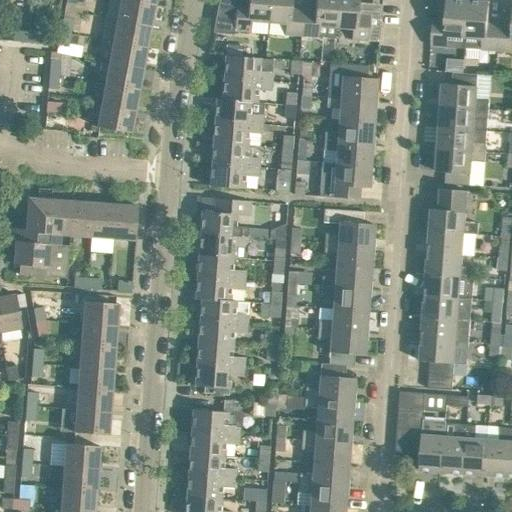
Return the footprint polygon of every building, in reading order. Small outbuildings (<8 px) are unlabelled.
[(151,26),(155,5),(130,0),(120,0),(117,20),(151,26)] [(218,0),(213,28),(234,30),(251,32),(252,21),(269,22),(270,0),(248,0),(248,5),(237,4),(237,0),(218,0)] [(301,36),(303,9),(291,8),(291,0),(270,0),(269,22),(285,23),(284,34),(301,36)] [(334,38),(335,27),(337,0),(315,0),(315,10),(303,9),(301,36),(334,38)] [(358,6),(358,0),(337,0),(335,27),(352,28),(351,39),(379,42),(381,20),(370,19),(371,7),(358,6)] [(465,48),(469,0),(467,0),(446,0),(445,20),(433,19),(431,46),(448,47),(465,48)] [(498,51),(500,25),(488,24),(490,2),(486,1),(485,0),(468,0),(469,0),(465,48),(481,49),(481,50),(498,51)] [(60,31),(70,33),(73,19),(63,17),(60,31)] [(147,47),(151,26),(117,20),(113,41),(147,47)] [(511,25),(500,25),(498,51),(511,51),(511,25)] [(27,42),(28,32),(13,31),(13,41),(27,42)] [(60,31),(58,45),(68,47),(68,44),(77,46),(79,34),(70,33),(60,31)] [(28,32),(27,42),(41,43),(42,33),(28,32)] [(143,68),(147,47),(113,41),(109,62),(143,68)] [(228,45),(227,56),(242,57),(242,46),(228,45)] [(227,56),(226,56),(224,78),(271,81),(273,59),(242,57),(227,56)] [(59,76),(60,61),(50,60),(49,75),(59,76)] [(290,60),(289,74),(298,74),(301,75),(302,61),(290,60)] [(139,90),(143,68),(109,62),(105,83),(139,90)] [(368,66),(343,64),(330,63),(327,97),(377,101),(378,93),(376,93),(377,79),(367,78),(368,66)] [(439,98),(439,106),(489,109),(490,100),(492,75),(478,74),(473,74),(453,72),(452,84),(443,84),(442,98),(439,98)] [(58,89),(59,76),(49,75),(48,88),(58,89)] [(271,91),(271,81),(224,78),(222,99),(216,98),(216,99),(256,102),(257,90),(271,91)] [(135,111),(139,90),(105,83),(101,105),(135,111)] [(310,96),(311,83),(302,83),(302,95),(310,96)] [(296,106),(297,93),(287,92),(286,105),(296,106)] [(300,109),(310,109),(311,96),(310,96),(302,95),(300,109)] [(377,109),(377,101),(327,97),(326,107),(340,108),(339,120),(374,122),(375,108),(377,109)] [(256,103),(256,102),(216,99),(215,120),(262,124),(263,115),(250,114),(250,102),(256,103)] [(60,112),(61,102),(47,101),(46,111),(60,112)] [(131,133),(135,111),(101,105),(97,127),(131,133)] [(295,119),(296,106),(286,105),(285,118),(295,119)] [(488,119),(489,109),(439,106),(438,113),(441,113),(440,127),(487,131),(488,119)] [(260,146),(262,124),(215,120),(213,142),(247,145),(260,146)] [(373,136),(374,122),(339,120),(338,132),(325,131),(324,140),(374,144),(375,137),(373,136)] [(312,127),(300,126),(299,138),(308,139),(311,139),(312,127)] [(486,143),(487,131),(440,127),(438,141),(436,141),(436,149),(486,152),(487,143),(486,143)] [(282,148),(292,149),(293,136),(283,135),(282,148)] [(299,138),(298,147),(307,148),(308,139),(299,138)] [(374,152),(374,144),(324,140),(323,150),(337,151),(336,163),(370,165),(371,151),(374,152)] [(246,157),(247,145),(213,142),(211,164),(259,167),(260,158),(246,157)] [(291,170),(292,149),(282,148),(281,169),(291,170)] [(485,162),(486,152),(436,149),(435,156),(437,156),(436,171),(446,172),(445,184),(470,186),(472,161),(485,162)] [(309,175),(310,161),(297,160),(296,174),(309,175)] [(370,165),(336,163),(323,162),(320,196),(358,199),(359,187),(371,188),(372,180),(369,180),(370,165)] [(258,177),(259,167),(211,164),(210,186),(244,188),(245,176),(258,177)] [(275,190),(275,191),(289,192),(290,170),(277,169),(275,190)] [(294,194),(303,195),(304,182),(295,181),(294,194)] [(432,209),(430,231),(464,233),(478,234),(479,223),(465,222),(467,198),(468,192),(443,190),(443,196),(442,209),(432,209)] [(28,198),(25,237),(36,238),(36,242),(47,243),(50,199),(28,198)] [(249,216),(250,201),(214,198),(213,212),(202,211),(200,233),(247,237),(248,227),(235,226),(236,215),(249,216)] [(50,199),(47,243),(59,244),(60,234),(69,235),(72,201),(50,199)] [(91,237),(93,203),(72,201),(69,235),(91,237)] [(91,237),(113,238),(115,204),(93,203),(91,237)] [(113,238),(135,240),(138,206),(115,204),(113,238)] [(365,211),(340,209),(324,208),(323,222),(339,223),(338,234),(325,233),(324,243),(375,247),(375,239),(373,239),(374,224),(364,223),(365,211)] [(503,224),(502,236),(510,237),(511,225),(503,224)] [(262,228),(262,238),(270,238),(270,229),(262,228)] [(291,241),(299,241),(300,229),(291,228),(291,241)] [(463,255),(464,233),(430,231),(428,252),(463,255)] [(251,245),(252,237),(247,237),(200,233),(198,255),(233,257),(234,245),(247,246),(247,244),(251,245)] [(19,275),(39,276),(67,278),(69,245),(59,245),(59,244),(47,243),(36,242),(36,238),(25,237),(17,236),(17,241),(15,241),(14,264),(20,264),(19,275)] [(298,254),(299,241),(291,241),(290,253),(298,254)] [(374,254),(375,247),(324,243),(324,252),(337,253),(336,265),(371,268),(372,254),(374,254)] [(508,258),(509,246),(501,246),(500,258),(508,258)] [(284,262),(285,249),(275,248),(274,261),(284,262)] [(462,266),(463,255),(428,252),(427,274),(474,277),(475,267),(462,266)] [(232,269),(233,257),(198,255),(197,276),(244,280),(245,270),(232,269)] [(506,270),(508,258),(500,258),(498,270),(506,270)] [(283,275),(284,262),(274,261),(273,274),(283,275)] [(370,282),(371,268),(336,265),(335,277),(322,276),(321,286),(371,290),(372,282),(370,282)] [(296,284),(297,272),(288,271),(287,284),(296,284)] [(474,277),(427,274),(425,295),(459,298),(472,298),(474,277)] [(87,288),(88,278),(74,276),(73,287),(87,288)] [(244,280),(197,276),(195,299),(201,299),(201,298),(235,301),(243,302),(243,301),(244,280)] [(102,289),(102,279),(88,278),(87,288),(102,289)] [(131,292),(132,282),(118,280),(117,291),(131,292)] [(295,297),(296,284),(287,284),(286,296),(295,297)] [(371,297),(371,290),(321,286),(320,296),(333,297),(333,308),(368,311),(369,297),(371,297)] [(504,301),(505,288),(494,287),(493,300),(504,301)] [(280,305),(281,292),(272,291),(271,304),(280,305)] [(0,331),(22,328),(19,314),(16,294),(0,296),(0,331)] [(472,298),(459,298),(425,295),(424,317),(471,320),(472,298)] [(243,302),(235,301),(201,298),(201,299),(200,320),(247,324),(249,301),(243,301),(243,302)] [(493,300),(492,312),(502,313),(504,301),(493,300)] [(119,304),(99,302),(84,301),(83,323),(117,326),(119,304)] [(279,318),(280,305),(271,304),(270,317),(279,318)] [(35,322),(46,320),(43,306),(32,308),(35,322)] [(298,306),(286,306),(284,326),(293,327),(296,327),(298,306)] [(366,325),(368,311),(333,308),(332,320),(319,319),(318,329),(368,333),(369,325),(366,325)] [(469,342),(471,320),(424,317),(422,338),(469,342)] [(46,320),(35,322),(37,335),(48,333),(46,320)] [(246,333),(247,324),(200,320),(198,342),(232,344),(233,332),(246,333)] [(115,347),(117,326),(83,323),(81,345),(115,347)] [(292,340),(293,327),(284,326),(283,339),(292,340)] [(368,340),(368,333),(318,329),(317,339),(330,340),(328,364),(346,366),(354,366),(355,354),(364,355),(365,340),(368,340)] [(493,332),(491,343),(499,344),(501,333),(493,332)] [(277,348),(278,335),(268,334),(267,347),(277,348)] [(422,338),(420,361),(431,361),(454,363),(467,364),(469,342),(422,338)] [(231,356),(232,344),(198,342),(196,363),(244,367),(245,357),(231,356)] [(498,356),(499,344),(491,343),(490,355),(498,356)] [(114,369),(115,347),(81,345),(79,366),(114,369)] [(511,359),(511,349),(511,346),(504,346),(503,358),(511,359)] [(276,361),(277,348),(267,347),(266,360),(276,361)] [(32,363),(43,364),(44,349),(33,348),(32,363)] [(453,376),(454,363),(431,361),(430,375),(453,376)] [(41,377),(43,364),(32,363),(31,376),(41,377)] [(196,363),(195,385),(204,386),(203,393),(229,395),(229,388),(230,375),(243,376),(244,367),(196,363)] [(346,366),(328,364),(320,363),(319,388),(306,387),(305,397),(355,401),(356,393),(353,393),(354,378),(345,377),(346,366)] [(18,379),(15,365),(5,367),(8,381),(18,379)] [(112,391),(114,369),(79,366),(78,388),(112,391)] [(452,390),(453,376),(430,375),(429,388),(452,390)] [(110,412),(112,391),(78,388),(76,410),(110,412)] [(276,404),(277,391),(267,390),(266,403),(276,404)] [(26,406),(36,407),(37,392),(27,391),(26,406)] [(426,393),(406,392),(401,391),(400,403),(425,405),(425,404),(425,393),(426,393)] [(276,404),(275,407),(285,408),(286,395),(276,394),(276,404)] [(490,404),(491,395),(478,394),(478,403),(490,404)] [(468,405),(469,396),(456,395),(456,404),(468,405)] [(503,405),(504,396),(491,395),(490,404),(503,405)] [(355,408),(355,401),(305,397),(304,406),(317,407),(316,419),(351,422),(352,408),(355,408)] [(275,416),(276,404),(266,403),(265,416),(275,416)] [(424,417),(425,405),(400,403),(399,415),(424,417)] [(34,420),(36,407),(26,406),(24,419),(34,420)] [(242,413),(213,411),(193,409),(191,432),(239,435),(239,428),(242,428),(242,413)] [(109,435),(110,412),(76,410),(74,432),(109,435)] [(423,429),(423,421),(424,417),(399,415),(398,427),(423,429)] [(350,436),(351,422),(316,419),(315,431),(302,430),(302,440),(352,444),(352,436),(350,436)] [(6,435),(17,436),(18,422),(7,421),(6,435)] [(446,423),(433,422),(423,421),(423,429),(422,441),(421,453),(420,470),(442,472),(444,436),(445,436),(446,423)] [(463,473),(467,424),(457,424),(456,437),(445,436),(444,436),(442,472),(463,473)] [(485,475),(488,439),(476,438),(477,425),(467,424),(463,473),(485,475)] [(284,438),(285,426),(277,425),(276,438),(284,438)] [(422,441),(423,429),(398,427),(397,439),(422,441)] [(506,477),(510,428),(500,427),(499,440),(488,439),(485,475),(506,477)] [(238,445),(239,435),(191,432),(190,453),(224,456),(225,444),(238,445)] [(16,450),(17,436),(6,435),(6,449),(16,450)] [(283,451),(284,438),(276,438),(275,450),(283,451)] [(421,453),(422,441),(397,439),(396,451),(421,453)] [(351,451),(352,444),(302,440),(301,449),(314,450),(313,462),(348,465),(349,451),(351,451)] [(100,446),(80,444),(66,443),(64,466),(98,468),(100,446)] [(269,459),(270,446),(260,445),(259,458),(269,459)] [(21,462),(32,463),(33,449),(22,448),(21,462)] [(223,468),(224,456),(190,453),(188,475),(236,478),(236,469),(223,468)] [(268,472),(269,459),(259,458),(258,471),(268,472)] [(31,477),(32,463),(21,462),(20,476),(31,477)] [(347,479),(348,465),(313,462),(312,474),(299,473),(298,483),(349,487),(349,479),(347,479)] [(4,464),(3,478),(14,479),(15,465),(4,464)] [(96,490),(98,468),(64,466),(63,487),(96,490)] [(235,488),(236,478),(188,475),(186,496),(221,499),(222,487),(235,488)] [(13,493),(14,479),(3,478),(2,492),(13,493)] [(286,482),(273,481),(271,502),(284,503),(286,482)] [(348,494),(349,487),(298,483),(298,492),(311,493),(310,505),(345,508),(346,494),(348,494)] [(95,511),(96,490),(63,487),(61,509),(95,511)] [(256,501),(266,502),(267,489),(257,488),(256,501)] [(220,510),(221,499),(186,496),(185,511),(233,511),(220,510)] [(15,509),(16,499),(2,498),(1,508),(15,509)] [(29,510),(29,500),(16,499),(15,509),(29,510)] [(264,511),(266,502),(256,501),(254,511),(264,511)]
